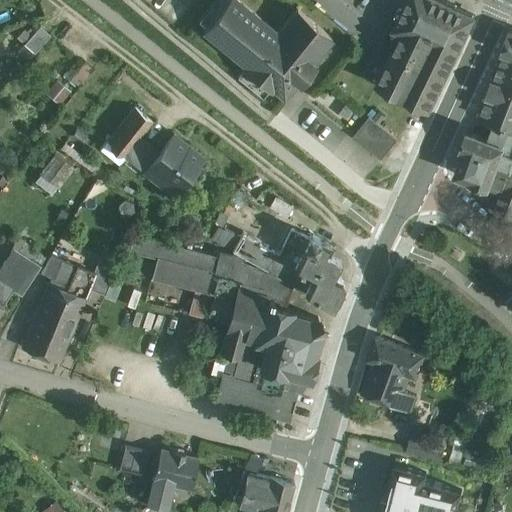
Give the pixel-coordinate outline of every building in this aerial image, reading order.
[(298,8),(278,32),(239,0),(227,0),(204,28),(246,63),(244,66),(271,88),(273,85),(284,94),(297,79),(300,81),(316,63),(313,60),(332,36),(298,8)] [(475,15),(444,0),(406,0),(394,27),(402,32),(377,83),(430,108),(475,15)] [(41,25),(25,43),(35,52),(51,34),(41,25)] [(511,28),(509,28),(501,51),(501,52),(511,55),(511,28)] [(511,55),(501,52),(491,80),(511,87),(511,55)] [(81,84),(95,66),(87,59),(72,78),(81,84)] [(60,76),(48,89),(62,102),(74,88),(60,76)] [(511,87),(491,80),(477,116),(510,128),(511,128),(511,87)] [(135,106),(108,140),(127,155),(141,137),(154,121),(135,106)] [(397,138),(369,115),(353,135),(381,158),(397,138)] [(511,128),(510,128),(505,143),(502,152),(511,155),(511,128)] [(511,155),(502,152),(505,143),(467,129),(460,148),(464,149),(454,173),(471,179),(471,180),(488,186),(489,187),(491,182),(511,190),(511,155)] [(160,152),(148,168),(149,168),(161,178),(159,181),(175,193),(184,181),(192,188),(203,174),(195,167),(203,157),(187,145),(186,146),(174,137),(175,135),(174,135),(160,152)] [(160,152),(141,137),(127,155),(147,171),(149,168),(148,168),(160,152)] [(60,184),(64,187),(79,167),(59,151),(37,179),(53,191),(60,184)] [(511,190),(491,182),(489,187),(488,186),(486,190),(500,195),(494,211),(511,218),(511,190)] [(341,260),(326,252),(330,243),(313,234),(309,236),(292,227),(280,253),(278,257),(303,270),(314,275),(306,290),(335,306),(345,285),(342,277),(335,274),(341,260)] [(241,235),(226,228),(219,241),(233,249),(241,235)] [(261,239),(244,230),(241,235),(233,249),(239,253),(243,255),(251,259),(259,242),(261,239)] [(14,248),(41,266),(51,251),(26,232),(14,248)] [(239,254),(220,249),(219,251),(218,254),(212,253),(134,233),(130,250),(157,257),(152,277),(217,293),(217,292),(236,297),(238,288),(270,296),(269,302),(282,306),(290,281),(268,269),(268,270),(242,260),(243,255),(239,253),(239,254)] [(303,270),(278,257),(280,253),(259,242),(251,259),(268,269),(290,281),(295,284),(303,270)] [(41,266),(14,248),(0,270),(0,279),(15,289),(23,294),(41,266)] [(106,249),(96,272),(97,272),(90,288),(104,294),(120,255),(106,249)] [(52,253),(41,272),(51,278),(63,259),(52,253)] [(77,264),(63,259),(51,278),(50,282),(68,289),(77,264)] [(96,272),(77,264),(68,289),(87,296),(90,288),(97,272),(96,272)] [(314,275),(303,270),(295,284),(306,290),(314,275)] [(15,289),(0,279),(0,301),(5,304),(15,289)] [(121,285),(111,281),(105,296),(115,300),(121,285)] [(68,289),(50,282),(23,347),(60,362),(87,296),(68,289)] [(270,296),(238,288),(236,297),(217,292),(217,293),(212,312),(231,317),(218,366),(236,371),(241,354),(263,359),(261,365),(287,372),(287,370),(311,378),(318,353),(316,352),(322,328),(325,327),(319,316),(316,318),(292,311),(293,308),(282,306),(269,302),(270,296)] [(209,293),(196,290),(189,313),(202,316),(209,293)] [(428,346),(378,326),(369,353),(375,355),(355,399),(393,410),(403,387),(413,367),(420,369),(428,346)] [(309,383),(311,378),(287,370),(287,372),(261,365),(263,359),(241,354),(236,371),(235,375),(225,372),(219,397),(290,414),(297,391),(304,388),(309,383)] [(421,392),(403,387),(393,410),(413,416),(421,392)] [(432,457),(439,436),(408,428),(401,448),(432,457)] [(161,442),(154,473),(173,478),(191,482),(198,450),(161,442)] [(148,450),(125,444),(119,468),(142,474),(148,450)] [(407,468),(347,451),(332,502),(366,511),(420,511),(422,507),(397,500),(403,479),(407,468)] [(286,511),(294,483),(271,476),(270,477),(247,471),(239,504),(253,508),(251,511),(286,511)] [(173,478),(154,473),(148,497),(168,502),(173,478)] [(429,487),(403,479),(397,500),(422,507),(426,491),(427,492),(429,487)] [(427,492),(426,491),(422,507),(420,511),(464,511),(467,503),(427,492)] [(366,511),(332,502),(329,511),(366,511)] [(486,511),(488,509),(467,503),(464,511),(486,511)]
